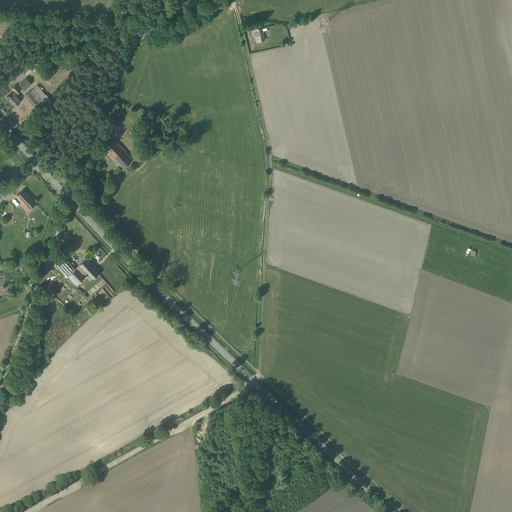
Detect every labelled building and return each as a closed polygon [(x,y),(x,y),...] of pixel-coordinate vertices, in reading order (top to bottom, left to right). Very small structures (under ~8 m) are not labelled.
[(262,28),(251,31),(253,38),(255,37),(257,43),(265,41),(262,28)] [(34,88),(25,78),(5,97),(15,107),(25,97),(38,111),(53,97),(39,83),(34,88)] [(134,158),(113,138),(104,148),(125,168),(134,158)] [(39,208),(23,189),(12,198),(29,217),(39,208)] [(64,255),(56,264),(77,286),(89,275),(93,280),(102,272),(87,256),(76,267),(64,255)]
